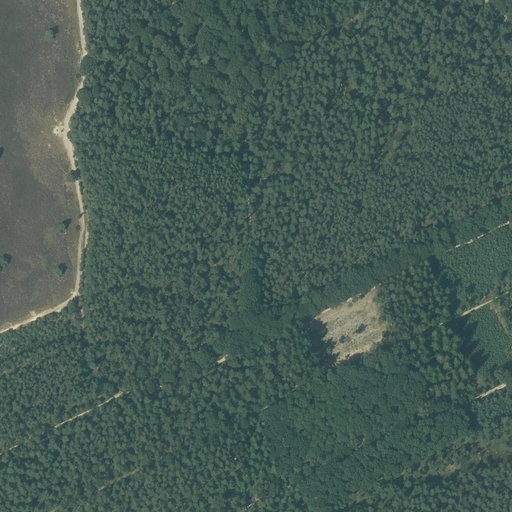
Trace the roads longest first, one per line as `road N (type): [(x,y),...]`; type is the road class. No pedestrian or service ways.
road 1 (track): [(243,0),(253,340)]
road 2 (track): [(77,297),(81,218),(66,130),(83,73),(79,0)]
road 3 (track): [(253,504),(511,381)]
road 4 (track): [(67,140),(86,209),(84,362),(88,375),(124,392)]
road 5 (track): [(274,335),(511,220)]
road 6 (track): [(511,290),(288,397)]
road 7 (track): [(222,430),(50,511)]
road 8 (track): [(124,392),(182,381),(253,340)]
road 9 (track): [(0,454),(124,392)]
